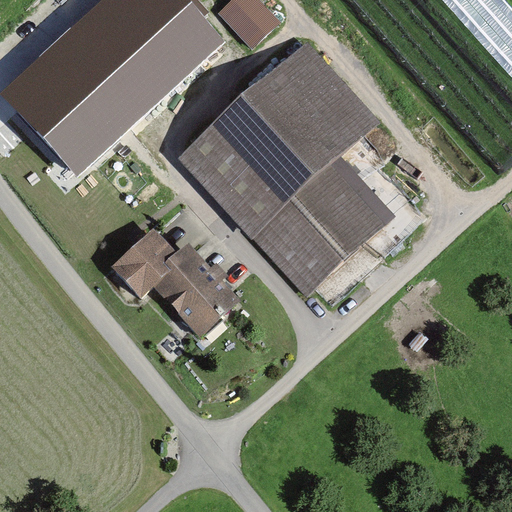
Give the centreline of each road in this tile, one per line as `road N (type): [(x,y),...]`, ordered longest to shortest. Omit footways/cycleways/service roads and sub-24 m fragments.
road 1 (track): [(511,178),(148,511)]
road 2 (unclassified): [(267,511),(0,186)]
